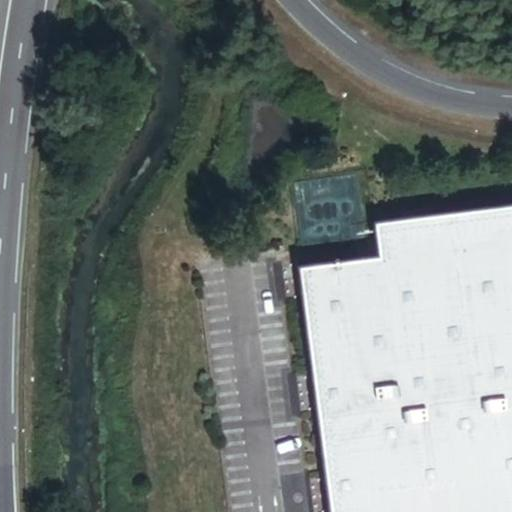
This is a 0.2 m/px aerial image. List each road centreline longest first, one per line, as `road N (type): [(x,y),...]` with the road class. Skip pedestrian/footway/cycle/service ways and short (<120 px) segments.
road 1 (trunk): [(0,313),(2,210),(28,0)]
road 2 (trunk): [(511,109),(402,84),(343,50),(294,0)]
